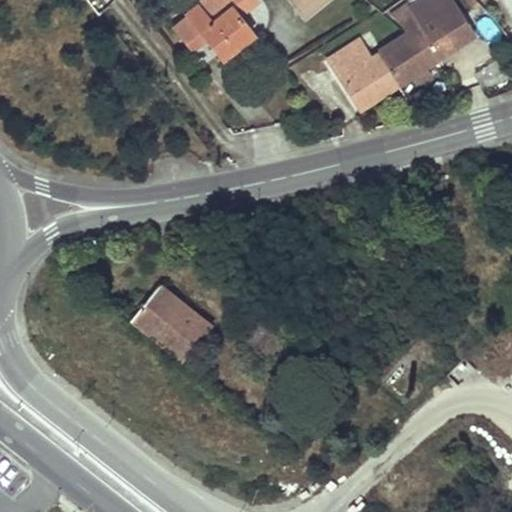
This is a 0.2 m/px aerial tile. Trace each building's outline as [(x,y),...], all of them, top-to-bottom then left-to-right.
[(190,49),(197,43),(204,37),(221,59),(251,34),(231,9),(242,0),(200,0),(184,13),(187,17),(173,28),(190,49)] [(286,0),(301,20),(307,15),(295,0),(286,0)] [(295,0),(307,15),(325,0),(295,0)] [(407,34),(376,54),(396,85),(411,75),(422,68),(472,35),(459,16),(449,0),(417,0),(408,6),(407,3),(390,14),(391,16),(392,17),(401,23),(407,34)] [(348,70),(336,78),(357,111),(396,85),(376,54),(371,57),(358,39),(335,53),(348,70)] [(324,60),(336,78),(348,70),(335,53),(324,60)] [(416,82),(427,75),(422,68),(411,75),(416,82)] [(72,278),(64,287),(77,298),(85,289),(72,278)] [(160,285),(133,318),(184,358),(210,325),(160,285)] [(260,322),(247,338),(267,355),(281,338),(260,322)] [(280,432),(275,438),(281,442),(285,437),(280,432)]
